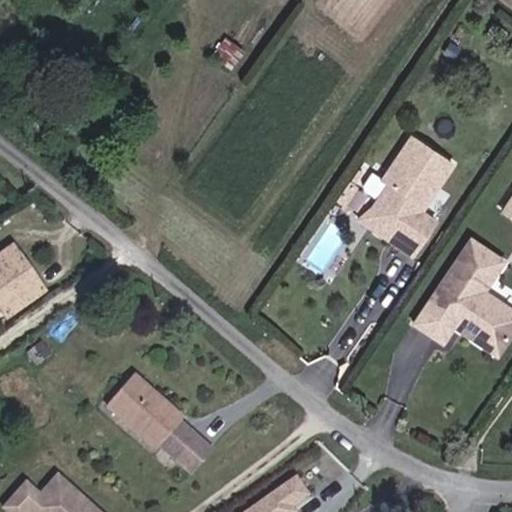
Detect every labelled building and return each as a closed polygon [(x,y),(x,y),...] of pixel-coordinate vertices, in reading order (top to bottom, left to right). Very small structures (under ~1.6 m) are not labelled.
[(354,234),(394,259),(409,268),(431,233),(416,224),(446,176),(403,149),(376,193),(366,187),(358,200),(372,214),(370,218),(354,234)] [(511,194),(501,213),(511,220),(511,194)] [(317,231),(314,270),(333,271),(335,232),(317,231)] [(511,320),(479,304),(500,270),(468,250),(415,335),(443,352),(453,336),(462,333),(469,345),(498,363),(511,339),(511,320)] [(45,295),(14,252),(0,262),(0,311),(7,322),(45,295)] [(165,389),(139,370),(134,376),(160,395),(165,389)] [(116,402),(169,441),(171,437),(190,412),(192,409),(165,389),(160,395),(134,376),(116,402)] [(206,423),(190,412),(171,437),(187,449),(206,423)] [(201,459),(220,433),(206,423),(187,449),(201,459)] [(295,480),(247,511),(296,511),(310,503),(295,480)] [(95,511),(62,482),(44,502),(35,511),(95,511)] [(35,511),(44,502),(31,490),(10,511),(35,511)]
